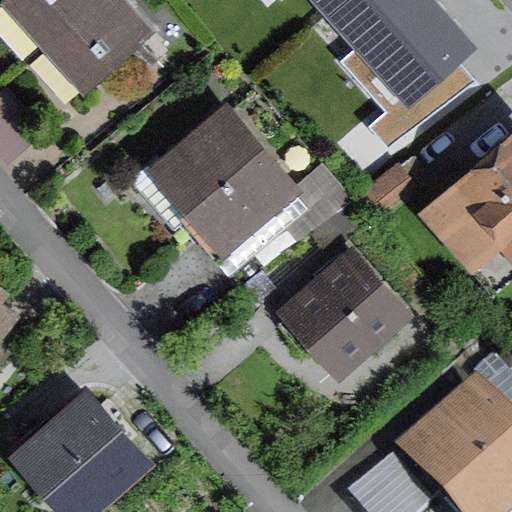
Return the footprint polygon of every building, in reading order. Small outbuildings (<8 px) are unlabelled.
[(4,0),(45,44),(94,0),(4,0)] [(155,29),(129,0),(94,0),(45,44),(87,91),(155,29)] [(347,0),(308,0),(326,20),(347,0)] [(479,50),(433,0),(347,0),(326,20),(353,51),(407,113),(462,65),(479,50)] [(227,98),(130,182),(173,233),(183,224),(219,267),(307,192),(227,98)] [(26,112),(3,132),(17,148),(40,128),(26,112)] [(511,240),(511,142),(434,210),(466,247),(496,221),(511,240)] [(324,191),(299,209),(314,229),(339,210),(324,191)] [(339,210),(314,229),(331,251),(352,235),(423,311),(439,295),(370,221),(372,219),(354,199),(339,210)] [(353,258),(278,323),(302,350),(316,337),(340,365),(371,338),(380,349),(398,334),(388,323),(401,312),(353,258)] [(0,362),(26,331),(0,310),(0,362)] [(511,408),(477,369),(396,441),(459,511),(505,511),(511,506),(511,408)] [(87,391),(10,460),(56,511),(104,511),(155,468),(87,391)] [(394,455),(350,492),(367,511),(418,511),(432,500),(394,455)]
